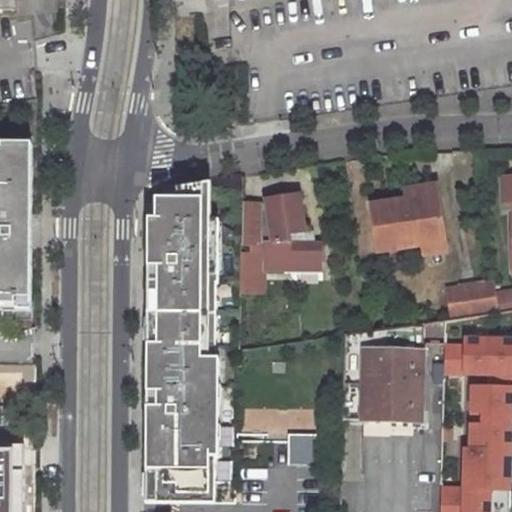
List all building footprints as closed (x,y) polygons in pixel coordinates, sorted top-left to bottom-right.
[(2,313),(32,313),(32,145),(2,145),(2,150),(0,149),(0,308),(2,309),(2,313)] [(438,182),(407,187),(408,196),(439,191),(438,182)] [(142,505),(218,505),(219,220),(208,220),(208,198),(208,183),(160,191),(145,208),(142,505)] [(309,239),(302,187),(265,193),(266,199),(261,199),(261,197),(244,197),(243,243),(261,243),(261,240),(266,240),(266,269),(292,269),(292,258),(324,258),(323,239),(309,239)] [(381,249),(424,242),(447,239),(439,191),(408,196),(374,202),(381,249)] [(447,239),(424,242),(426,252),(448,249),(447,239)] [(243,243),(242,292),(266,292),(266,269),(266,240),(261,240),(261,243),(243,243)] [(292,269),(324,269),(324,258),(292,258),(292,269)] [(511,281),(446,292),(450,316),(511,306),(511,281)] [(424,354),(425,326),(347,337),(344,426),(359,426),(361,351),(424,354)] [(511,337),(464,336),(464,345),(464,374),(511,374),(511,337)] [(464,374),(464,345),(446,345),(446,373),(464,374)] [(424,354),(361,351),(359,426),(423,429),(424,354)] [(511,415),(511,386),(470,385),(469,446),(511,447),(511,415)] [(320,437),(289,437),(289,467),(320,467),(320,437)] [(509,511),(511,447),(469,446),(464,446),(463,487),(462,511),(509,511)] [(462,511),(463,487),(441,486),(440,511),(462,511)]
